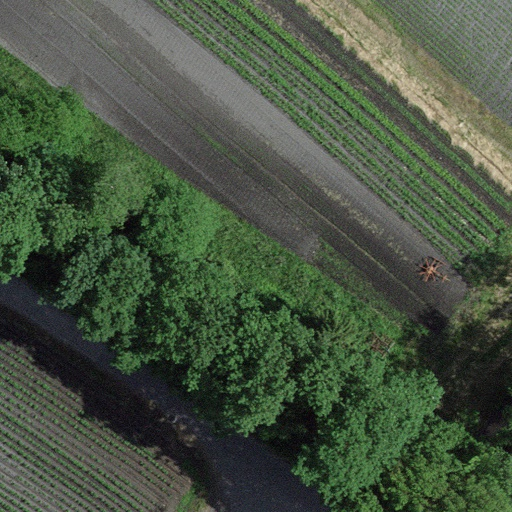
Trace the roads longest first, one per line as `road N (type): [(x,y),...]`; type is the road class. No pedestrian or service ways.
road 1 (track): [(302,486),(0,275)]
road 2 (track): [(511,263),(505,285),(302,486)]
road 3 (track): [(407,0),(511,65)]
